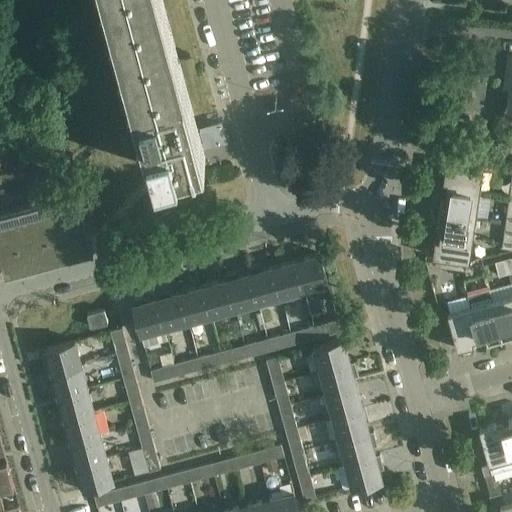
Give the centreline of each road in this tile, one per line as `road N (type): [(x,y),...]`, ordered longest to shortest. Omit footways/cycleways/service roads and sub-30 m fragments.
road 1 (residential): [(0,293),(274,218)]
road 2 (unclassified): [(378,205),(409,0)]
road 3 (residential): [(416,397),(380,248),(378,205)]
road 4 (residential): [(52,511),(0,326)]
road 5 (residential): [(252,133),(306,117),(277,0)]
road 6 (residential): [(212,0),(252,133)]
